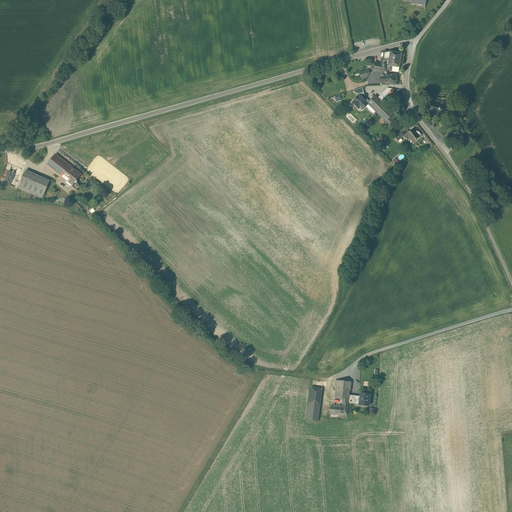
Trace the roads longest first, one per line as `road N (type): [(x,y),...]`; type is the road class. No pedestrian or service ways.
road 1 (unclassified): [(415,39),(38,146),(0,149)]
road 2 (unclassified): [(415,39),(405,80),(412,108),(467,186),(511,282)]
